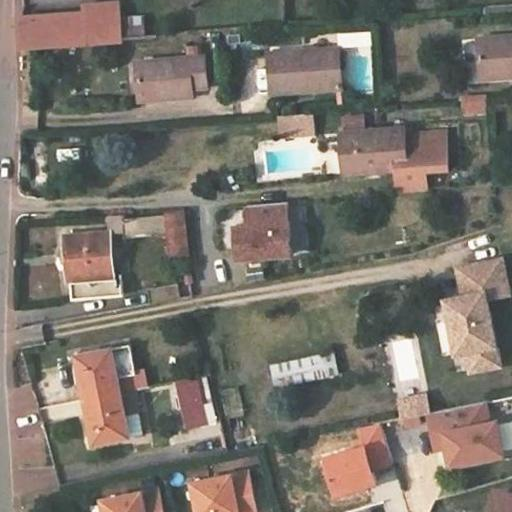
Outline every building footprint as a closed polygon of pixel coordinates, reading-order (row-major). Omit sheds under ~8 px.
[(87,42),(123,39),(120,4),(84,6),(85,13),(87,42)] [(85,13),(53,15),(55,45),(87,42),(85,13)] [(55,45),(53,15),(19,18),(20,48),(55,45)] [(511,35),(481,38),(483,72),(511,69),(511,35)] [(270,54),(273,94),(343,88),(341,49),(270,54)] [(206,57),(138,62),(141,97),(173,95),(174,98),(193,96),(192,88),(207,87),(206,57)] [(488,113),(488,99),(463,101),(465,115),(488,113)] [(312,113),(282,115),(283,137),(313,135),(312,113)] [(406,129),(344,133),(345,151),(350,150),(351,173),(399,169),(400,194),(429,192),(427,171),(450,170),(448,134),(406,136),(406,129)] [(237,227),(239,259),(293,254),(291,233),(289,203),(248,206),(250,226),(237,227)] [(189,252),(185,213),(126,220),(125,216),(111,217),(112,232),(125,231),(126,237),(171,233),(173,253),(189,252)] [(114,274),(112,232),(66,235),(69,280),(73,281),(74,299),(123,295),(122,274),(114,274)] [(291,233),(293,254),(310,253),(308,232),(291,233)] [(511,297),(505,262),(472,268),(477,296),(466,298),(449,301),(459,356),(468,354),(472,373),(502,368),(489,301),(511,297)] [(477,296),(472,268),(460,270),(466,298),(477,296)] [(149,290),(151,304),(181,298),(179,285),(149,290)] [(315,349),(332,345),(324,309),(306,313),(315,349)] [(79,355),(87,399),(122,392),(120,377),(136,374),(131,346),(79,355)] [(336,373),(333,352),(274,363),(278,383),(336,373)] [(188,427),(215,422),(206,379),(190,383),(189,379),(178,381),(188,427)] [(238,388),(222,391),(228,418),(244,414),(238,388)] [(130,437),(126,415),(122,392),(87,399),(96,444),(130,437)] [(404,418),(429,413),(425,395),(400,400),(404,418)] [(434,435),(447,433),(449,446),(453,464),(505,454),(505,451),(499,423),(499,421),(490,423),(486,403),(430,414),(434,435)] [(140,412),(126,415),(130,437),(144,435),(140,412)] [(511,420),(499,423),(505,451),(511,449),(511,420)] [(373,469),(394,463),(382,423),(361,427),(366,445),(373,469)] [(447,433),(434,435),(437,448),(449,446),(447,433)] [(366,445),(326,457),(336,493),(377,482),(373,469),(366,445)] [(505,454),(453,464),(454,470),(506,460),(505,454)] [(257,511),(250,472),(194,483),(199,511),(257,511)] [(104,500),(106,511),(163,511),(160,490),(104,500)] [(496,511),(511,511),(511,493),(502,491),(496,511)]
